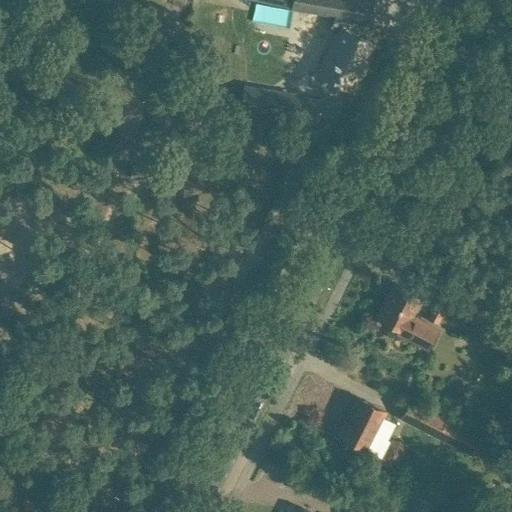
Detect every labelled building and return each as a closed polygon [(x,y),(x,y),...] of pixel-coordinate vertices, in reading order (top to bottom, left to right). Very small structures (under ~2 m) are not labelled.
[(372,2),(362,0),(258,0),(327,15),(369,19),(372,2)] [(336,34),(315,74),(346,89),(353,75),(355,76),(363,60),(361,59),(368,45),(355,38),(363,23),(332,16),(325,28),(336,34)] [(243,84),(239,106),(297,117),(318,121),(322,98),(301,94),(243,84)] [(377,316),(394,325),(403,330),(401,334),(426,347),(435,328),(412,316),(421,298),(393,284),(377,316)] [(456,286),(449,299),(504,329),(511,316),(456,286)] [(434,305),(428,318),(438,323),(444,310),(434,305)] [(384,414),(374,409),(356,400),(340,432),(367,446),(365,450),(380,458),(385,464),(394,467),(403,464),(408,455),(406,446),(398,440),(389,440),(398,423),(383,416),(384,414)] [(400,418),(473,454),(474,453),(491,462),(498,449),(407,404),(400,418)] [(483,416),(493,422),(498,413),(488,407),(483,416)] [(386,479),(380,490),(386,493),(392,482),(386,479)]
